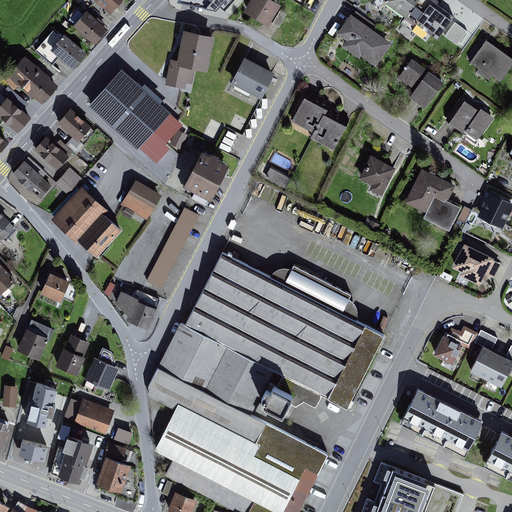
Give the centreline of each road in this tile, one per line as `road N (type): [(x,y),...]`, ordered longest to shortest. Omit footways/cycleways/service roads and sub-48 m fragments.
road 1 (residential): [(302,62),(158,340),(133,358)]
road 2 (residential): [(328,511),(431,306),(458,298),(511,321)]
road 3 (secondary): [(150,5),(0,172)]
road 4 (residential): [(133,358),(83,278),(0,184)]
road 5 (residential): [(302,62),(478,182)]
road 6 (residential): [(150,5),(243,28),(302,62)]
road 7 (residential): [(153,511),(133,358)]
